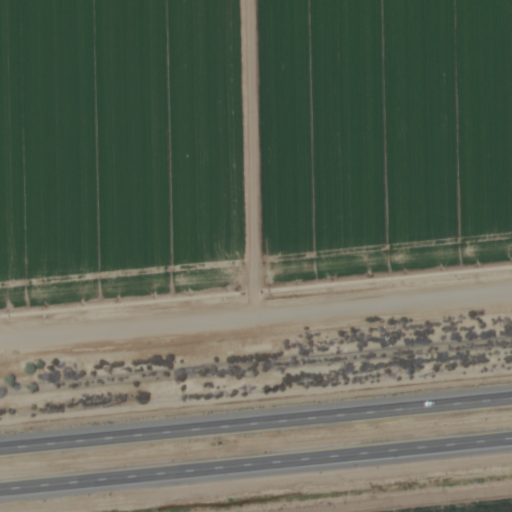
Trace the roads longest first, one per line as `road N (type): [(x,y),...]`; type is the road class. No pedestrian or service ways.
road 1 (residential): [(511,285),(0,340)]
road 2 (primary): [(0,486),(511,435)]
road 3 (primary): [(511,393),(0,443)]
